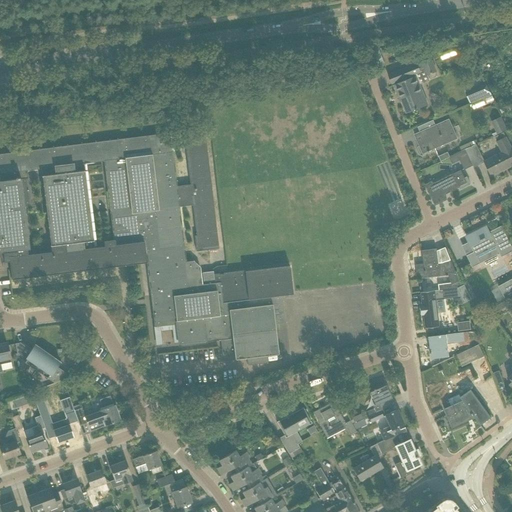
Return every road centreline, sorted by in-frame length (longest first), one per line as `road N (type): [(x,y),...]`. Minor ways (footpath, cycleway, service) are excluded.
road 1 (secondary): [(0,70),(301,25)]
road 2 (residential): [(159,426),(407,350)]
road 3 (residential): [(159,426),(92,313),(0,321)]
road 4 (residential): [(0,484),(159,426)]
road 5 (residential): [(407,350),(396,259),(401,242),(432,225)]
road 6 (residential): [(432,225),(377,93)]
